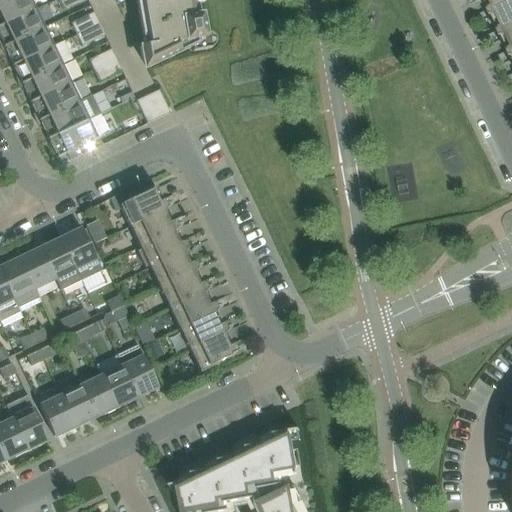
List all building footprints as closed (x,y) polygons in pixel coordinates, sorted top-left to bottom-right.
[(0,26),(36,10),(31,0),(8,0),(0,4),(0,26)] [(58,0),(64,10),(84,0),(58,0)] [(143,47),(141,48),(141,47),(139,47),(141,57),(146,69),(197,45),(197,43),(196,39),(203,38),(203,39),(205,38),(199,2),(192,4),(190,0),(142,0),(151,46),(145,47),(145,46),(143,47)] [(483,0),(489,10),(509,0),(483,0)] [(492,17),(499,31),(511,24),(511,0),(509,0),(489,10),(489,11),(492,10),(494,15),(492,17)] [(2,48),(3,48),(45,28),(36,10),(0,26),(0,40),(3,47),(2,48)] [(70,24),(76,36),(99,25),(93,13),(70,24)] [(502,37),(508,51),(511,49),(511,24),(499,31),(501,30),(504,36),(502,37)] [(104,36),(99,25),(76,36),(81,47),(104,36)] [(12,66),(11,66),(11,67),(54,46),(45,28),(3,48),(3,49),(4,48),(12,66)] [(20,84),(20,85),(62,65),(54,46),(11,67),(12,67),(21,84),(20,84)] [(88,61),(94,72),(116,61),(111,50),(88,61)] [(122,73),(116,61),(94,72),(99,84),(122,73)] [(30,102),(29,103),(71,83),(62,65),(20,85),(20,86),(21,85),(30,102)] [(38,121),(38,122),(80,102),(71,83),(29,103),(29,104),(30,104),(38,121)] [(158,91),(147,96),(158,119),(169,114),(158,91)] [(147,124),(158,119),(147,96),(136,102),(147,124)] [(47,139),(46,140),(47,140),(100,115),(91,97),(80,102),(38,122),(39,122),(47,139)] [(69,162),(102,146),(98,138),(108,133),(108,132),(107,133),(99,116),(100,116),(100,115),(47,140),(47,141),(48,140),(57,159),(66,154),(69,162)] [(115,212),(120,210),(129,228),(165,210),(163,211),(160,205),(162,204),(155,189),(156,189),(155,187),(148,191),(144,183),(109,200),(115,212)] [(165,210),(129,228),(139,248),(175,231),(175,230),(172,231),(170,226),(172,224),(165,210)] [(73,231),(59,237),(75,270),(75,269),(81,281),(102,272),(81,230),(74,233),(73,231)] [(175,231),(139,248),(144,260),(141,262),(145,271),(185,251),(182,252),(179,246),(182,245),(175,231)] [(46,244),(47,246),(40,250),(54,280),(60,292),(80,282),(75,270),(59,237),(46,244)] [(33,253),(32,251),(18,257),(34,289),(54,280),(40,250),(33,253)] [(185,251),(145,271),(148,278),(152,276),(158,289),(195,272),(195,271),(192,273),(189,267),(192,265),(185,251)] [(0,268),(0,272),(13,299),(20,313),(40,303),(34,289),(18,257),(4,264),(6,266),(0,268)] [(0,322),(20,313),(13,299),(0,272),(0,322)] [(195,272),(158,289),(168,310),(205,292),(202,293),(199,287),(202,286),(195,272)] [(205,292),(168,310),(178,331),(215,313),(215,312),(212,314),(209,308),(212,306),(205,292)] [(106,303),(110,313),(123,307),(118,297),(106,303)] [(128,316),(123,307),(110,313),(115,322),(128,316)] [(84,310),(72,316),(76,326),(89,320),(84,310)] [(215,313),(178,331),(188,351),(225,333),(222,334),(219,328),(222,327),(215,313)] [(76,326),(72,316),(59,322),(64,332),(76,326)] [(90,326),(79,331),(84,341),(95,335),(90,326)] [(43,330),(31,336),(35,345),(48,339),(43,330)] [(84,341),(79,331),(66,337),(71,347),(84,341)] [(225,333),(188,351),(199,374),(216,366),(216,364),(235,355),(234,353),(232,355),(229,349),(232,347),(225,333)] [(35,345),(31,336),(18,342),(23,351),(35,345)] [(50,345),(38,351),(43,361),(55,355),(50,345)] [(116,356),(136,397),(142,394),(143,397),(158,390),(137,346),(116,356)] [(43,361),(38,351),(25,357),(30,367),(43,361)] [(115,356),(96,366),(101,377),(117,409),(130,403),(129,401),(136,397),(116,356),(115,356)] [(0,369),(0,374),(3,380),(15,374),(11,364),(0,369)] [(117,409),(101,377),(81,387),(95,417),(102,413),(103,416),(117,409)] [(95,417),(81,387),(60,397),(75,429),(89,423),(88,420),(95,417)] [(11,420),(27,453),(41,446),(40,444),(47,440),(26,396),(5,406),(11,420)] [(75,429),(60,397),(39,407),(53,437),(61,433),(62,436),(75,429)] [(14,459),(27,453),(11,420),(0,425),(0,448),(5,460),(12,457),(14,459)] [(179,486),(183,511),(229,511),(228,504),(257,499),(255,491),(284,486),(283,478),(298,475),(290,433),(299,431),(299,430),(274,435),(275,443),(246,448),(248,456),(219,461),(220,469),(192,474),(193,482),(170,486),(170,488),(179,486)] [(297,511),(295,506),(302,503),(295,488),(255,507),(257,511),(297,511)]
